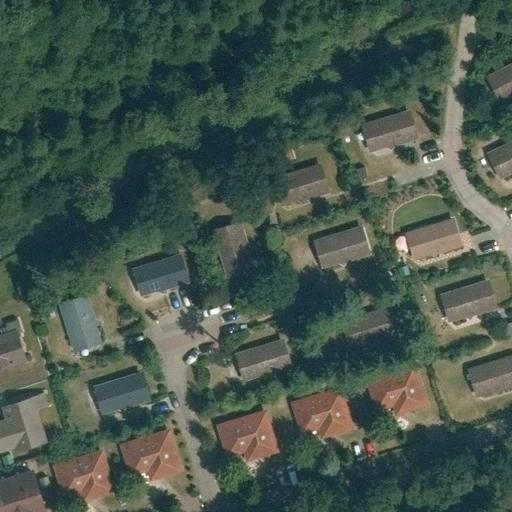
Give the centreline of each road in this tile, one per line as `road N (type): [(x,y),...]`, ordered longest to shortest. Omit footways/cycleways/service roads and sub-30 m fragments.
road 1 (residential): [(511,422),(214,511)]
road 2 (residential): [(511,228),(470,200),(453,158),(470,43)]
road 3 (residential): [(214,511),(167,352)]
